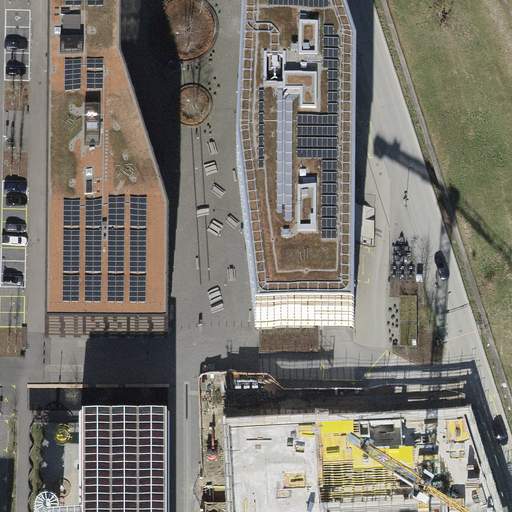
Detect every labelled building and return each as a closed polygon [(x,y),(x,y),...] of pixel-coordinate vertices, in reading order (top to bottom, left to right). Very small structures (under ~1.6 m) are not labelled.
[(122,0),(47,0),(46,224),(85,225),(85,179),(111,179),(120,205),(158,189),(122,73),(122,0)] [(333,0),(250,0),(244,2),(238,130),(287,130),(287,138),(316,139),(316,127),(356,128),(357,72),(333,0)] [(287,130),(238,130),(237,171),(256,339),(354,339),(356,128),(316,127),(316,139),(287,138),(287,130)] [(85,225),(46,224),(45,338),(169,339),(170,226),(158,189),(120,205),(111,179),(85,179),(85,225)] [(229,425),(232,511),(499,511),(468,414),(229,425)] [(169,511),(169,418),(78,418),(78,511),(169,511)]
